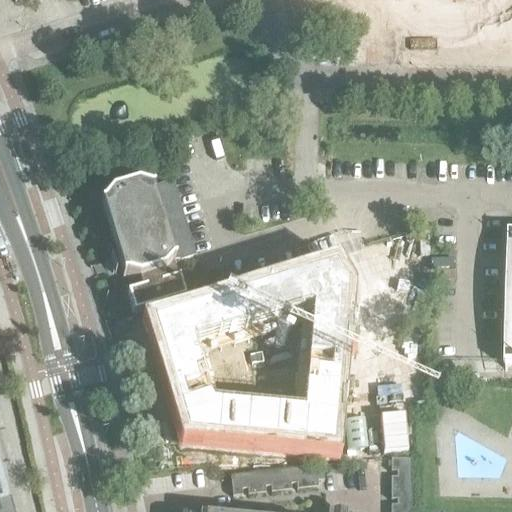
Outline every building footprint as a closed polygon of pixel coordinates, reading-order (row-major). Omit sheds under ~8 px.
[(332,0),(340,30),(489,34),(490,0),(332,0)] [(194,258),(172,186),(152,192),(150,192),(138,189),(112,196),(104,206),(101,207),(116,259),(109,262),(113,275),(120,272),(122,280),(125,279),(138,282),(139,285),(125,289),(132,315),(185,300),(174,264),(194,258)] [(188,316),(182,317),(176,322),(162,326),(161,324),(155,325),(157,332),(161,338),(165,352),(163,352),(165,358),(169,364),(174,378),(171,379),(173,385),(174,385),(180,394),(183,404),(179,405),(181,412),(186,418),(190,432),(188,432),(189,437),(194,438),(201,436),(216,437),(216,440),(222,440),(222,438),(244,440),(244,442),(250,443),(250,440),(272,442),(271,445),(278,445),(278,443),(299,445),(299,447),(305,448),(306,445),(327,447),(327,449),(333,450),(334,444),(332,443),(333,422),(336,422),(336,416),(334,416),(336,394),(338,395),(339,388),(338,388),(336,377),(337,366),(341,367),(341,360),(340,353),(341,339),(343,339),(344,333),(341,333),(344,306),(344,297),(347,297),(347,293),(345,289),(343,291),(335,277),(337,276),(334,271),(329,273),(329,275),(295,285),(295,283),(289,285),(283,289),(269,293),(268,291),(262,293),(263,295),(242,302),(241,299),(235,301),(236,303),(215,310),(215,307),(209,309),(203,313),(189,318),(188,316)] [(438,384),(462,385),(463,373),(438,372),(438,384)] [(411,462),(391,462),(391,469),(391,475),(396,475),(396,481),(391,481),(391,492),(411,492),(411,462)] [(322,469),(305,471),(307,491),(317,490),(317,484),(324,483),(322,469)] [(291,472),(279,474),(281,494),(290,493),(290,487),(296,487),(297,492),(307,491),(305,471),(291,472)] [(279,474),(254,477),(256,497),(265,496),(264,490),(271,489),(271,495),(281,494),(279,474)] [(10,511),(6,495),(0,476),(0,511),(10,511)] [(230,479),(231,488),(232,499),(242,498),(242,492),(247,492),(248,498),(256,497),(254,477),(230,479)] [(410,511),(411,492),(391,492),(391,503),(397,503),(397,508),(391,508),(390,511),(410,511)]
